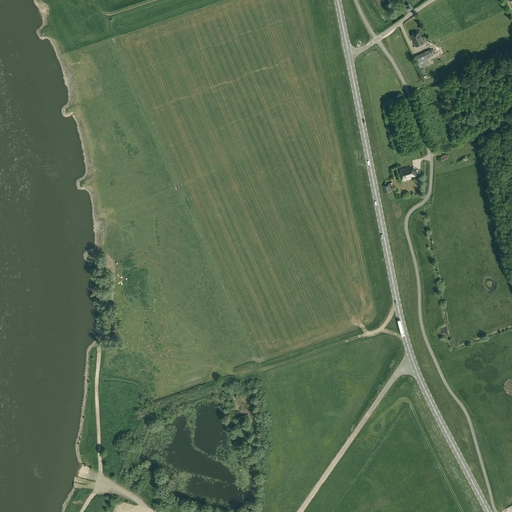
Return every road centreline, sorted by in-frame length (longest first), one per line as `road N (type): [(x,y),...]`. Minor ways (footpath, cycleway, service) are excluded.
road 1 (primary): [(488,511),(411,358),(347,53)]
road 2 (unclassified): [(431,166),(410,98),(376,39)]
